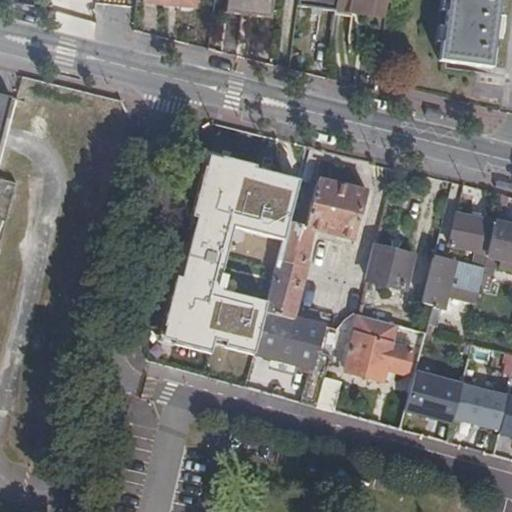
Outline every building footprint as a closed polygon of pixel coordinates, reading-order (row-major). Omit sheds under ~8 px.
[(279,19),(281,0),(234,0),(233,12),(279,19)] [(346,0),(309,0),(309,6),(345,11),(346,0)] [(396,0),(346,0),(345,11),(394,17),(396,0)] [(449,0),(444,41),(448,42),(453,0),(449,0)] [(453,0),(448,42),(446,59),(500,67),(504,37),(510,37),(511,20),(511,13),(508,13),(509,0),(453,0)] [(299,183),(210,161),(164,341),(214,354),(216,345),(257,355),(270,303),(221,291),(236,229),(285,242),(289,224),(299,183)] [(310,368),(301,404),(318,408),(326,378),(332,355),(320,352),(326,327),(295,318),(307,268),(305,268),(315,231),(357,242),(369,192),(318,179),(306,228),(289,224),(285,242),(278,267),(273,283),(270,303),(257,355),(310,368)] [(511,197),(511,196),(503,195),(497,221),(488,257),(488,259),(511,264),(511,224),(505,223),(511,197)] [(497,221),(457,211),(448,248),(488,257),(497,221)] [(415,255),(378,246),(367,289),(374,290),(375,283),(407,290),(415,255)] [(453,274),(431,268),(422,304),(433,306),(445,309),(453,274)] [(398,324),(361,315),(347,372),(385,382),(388,370),(410,375),(416,350),(393,345),(398,324)] [(318,408),(337,413),(344,383),(326,378),(318,408)]
